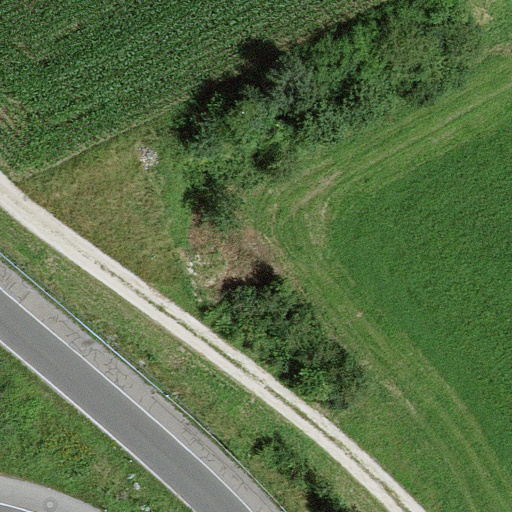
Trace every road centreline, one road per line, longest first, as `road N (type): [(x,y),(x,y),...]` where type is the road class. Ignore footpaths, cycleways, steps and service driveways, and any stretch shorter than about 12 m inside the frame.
road 1 (motorway): [(511,462),(402,462),(296,449),(207,424),(123,391),(0,308)]
road 2 (track): [(407,511),(362,462),(264,382),(0,186)]
road 3 (motorway): [(222,511),(0,313)]
